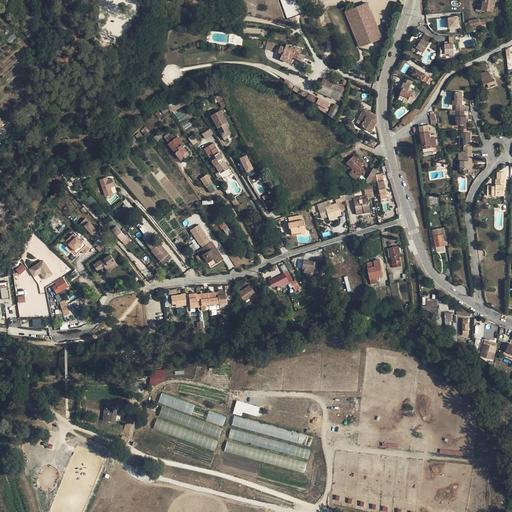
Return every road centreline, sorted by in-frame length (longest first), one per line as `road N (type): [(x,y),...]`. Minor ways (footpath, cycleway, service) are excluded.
road 1 (residential): [(9,330),(77,331),(120,293),(234,275),(408,218)]
road 2 (track): [(332,511),(140,455),(48,410),(0,408)]
road 3 (residential): [(388,148),(423,116),(451,73),(511,43)]
road 4 (tertiary): [(408,218),(431,273),(511,322)]
road 5 (tertiary): [(411,0),(383,84),(388,148)]
road 6 (unknown): [(198,279),(118,183)]
